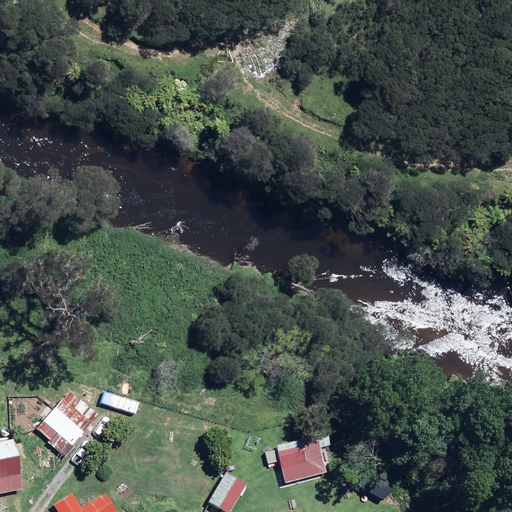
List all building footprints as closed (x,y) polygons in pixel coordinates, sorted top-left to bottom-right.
[(38,428),(67,452),(100,412),(71,388),(38,428)] [(309,468),(323,464),(320,455),(315,436),(302,439),(307,459),(280,466),(282,475),(309,468)] [(0,495),(23,493),(16,439),(0,441),(0,495)] [(302,439),(274,447),(278,460),(280,466),(307,459),(302,439)] [(278,460),(274,447),(265,449),(269,462),(278,460)] [(205,502),(222,511),(224,511),(241,484),(222,473),(205,502)] [(50,502),(56,511),(110,511),(102,497),(83,509),(72,490),(50,502)]
